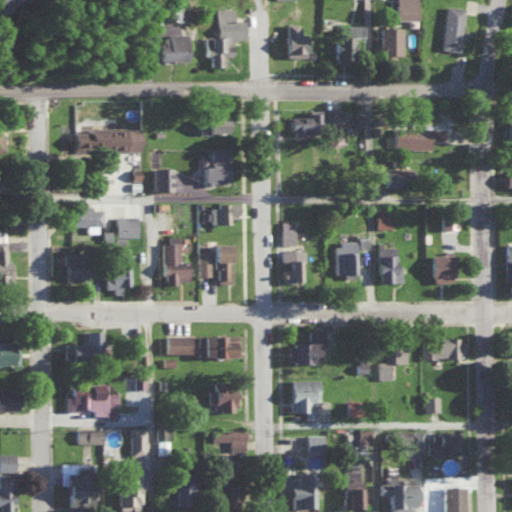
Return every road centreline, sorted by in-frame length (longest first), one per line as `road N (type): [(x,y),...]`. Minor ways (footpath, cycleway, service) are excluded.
road 1 (residential): [(497,511),(492,88),(506,0)]
road 2 (residential): [(276,511),(271,88),(260,12)]
road 3 (residential): [(511,88),(48,87)]
road 4 (residential): [(52,313),(511,310)]
road 5 (residential): [(52,313),(48,87)]
road 6 (residential): [(51,511),(52,313)]
